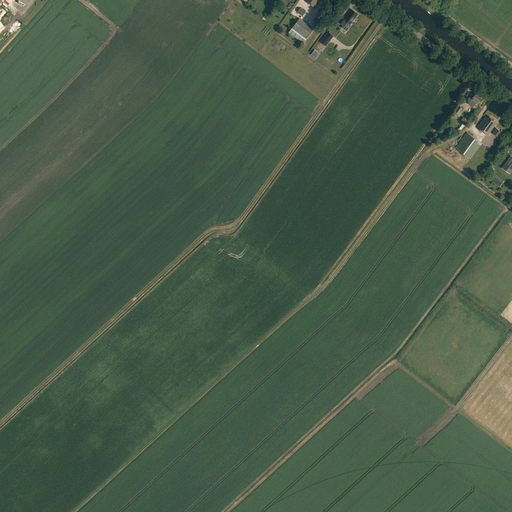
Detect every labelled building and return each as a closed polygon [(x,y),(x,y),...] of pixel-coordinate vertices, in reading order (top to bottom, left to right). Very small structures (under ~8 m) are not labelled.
[(300,7),(297,12),(302,16),(305,11),(300,7)] [(350,24),(357,14),(351,9),(343,19),(341,17),(338,21),(343,25),(346,21),(350,24)] [(299,18),(288,32),(303,43),(313,29),(299,18)] [(328,33),(320,43),(325,47),(333,37),(328,33)] [(468,104),(472,107),(476,103),(478,104),(483,97),(477,92),(471,99),(468,104)] [(450,115),(459,122),(459,121),(464,125),(467,120),(462,116),(463,116),(461,114),(460,115),(458,113),(462,108),(459,105),(450,115)] [(477,127),(487,135),(493,126),(495,124),(494,123),(496,121),(489,116),(488,118),(485,116),(477,127)] [(501,131),(496,127),(492,133),(497,137),(501,131)] [(456,148),(471,159),(482,143),(467,132),(456,148)] [(501,167),(510,174),(511,170),(511,156),(510,155),(501,167)] [(490,180),(500,188),(505,182),(495,174),(490,180)]
